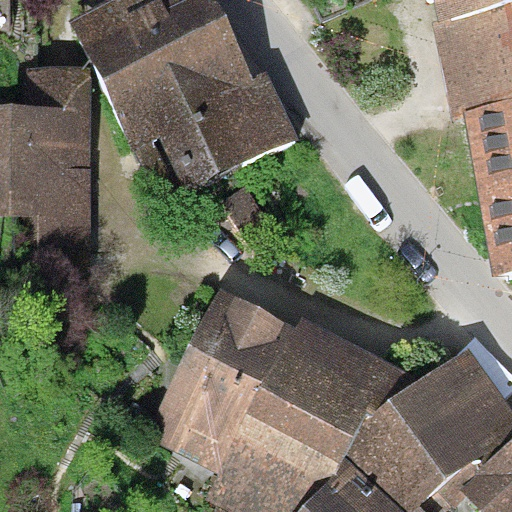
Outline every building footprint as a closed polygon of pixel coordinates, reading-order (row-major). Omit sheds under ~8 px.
[(206,0),(148,0),(83,33),(146,156),(170,143),(199,200),(286,155),(206,0)] [(511,0),(433,0),(437,19),(511,6),(511,0)] [(511,6),(437,19),(451,114),(466,112),(511,104),(511,6)] [(94,269),(96,81),(35,81),(35,120),(18,119),(17,205),(34,205),(33,269),(94,269)] [(511,104),(466,112),(493,275),(511,272),(511,104)] [(297,330),(221,289),(146,438),(220,474),(207,501),(226,511),(301,511),(346,458),(362,422),(404,370),(304,318),(297,330)] [(362,422),(346,458),(407,511),(417,504),(425,511),(443,511),(451,505),(454,509),(466,496),(460,489),(511,447),(511,406),(470,349),(362,422)] [(511,511),(511,447),(460,489),(466,496),(480,511),(511,511)] [(407,511),(346,458),(301,511),(407,511)]
